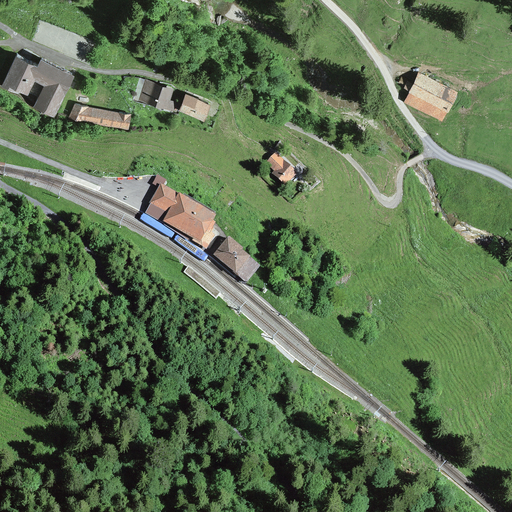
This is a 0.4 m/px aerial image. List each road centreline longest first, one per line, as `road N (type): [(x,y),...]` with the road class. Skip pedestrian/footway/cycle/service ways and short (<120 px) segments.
road 1 (track): [(0,184),(80,238),(159,358),(311,511)]
road 2 (track): [(511,185),(434,150),(373,51),(326,0)]
